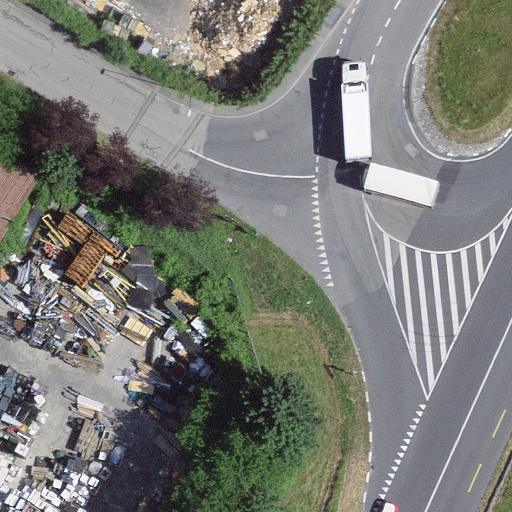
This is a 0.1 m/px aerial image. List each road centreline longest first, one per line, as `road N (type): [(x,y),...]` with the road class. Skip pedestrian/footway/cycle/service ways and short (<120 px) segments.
road 1 (residential): [(359,172),(282,176),(221,164),(0,34)]
road 2 (primary): [(359,172),(373,320),(426,510)]
road 3 (primary): [(511,319),(426,510)]
road 4 (primary): [(401,0),(372,60),(359,172)]
road 5 (primary): [(511,170),(466,205),(443,209),(359,172)]
